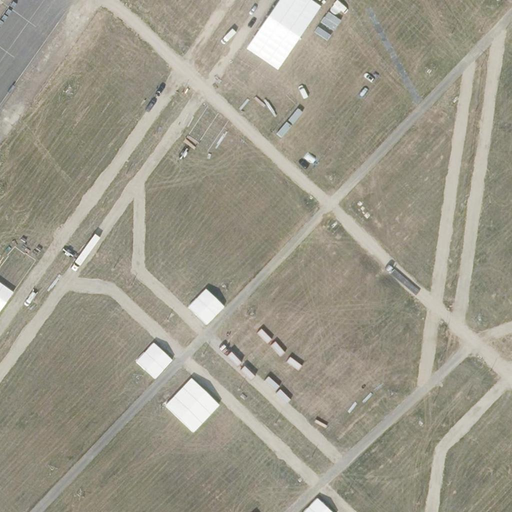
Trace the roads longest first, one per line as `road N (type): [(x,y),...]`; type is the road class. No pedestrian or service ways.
road 1 (track): [(37,511),(511,14)]
road 2 (track): [(111,0),(511,379)]
road 3 (track): [(0,374),(68,282),(111,285),(350,511)]
road 4 (track): [(226,0),(0,328)]
road 5 (track): [(139,184),(140,271),(343,464)]
road 6 (track): [(68,282),(267,0)]
road 7 (track): [(420,392),(469,58)]
road 8 (track): [(497,29),(457,328)]
road 9 (track): [(511,328),(473,343),(293,511)]
road 10 (track): [(430,511),(439,451),(511,375)]
